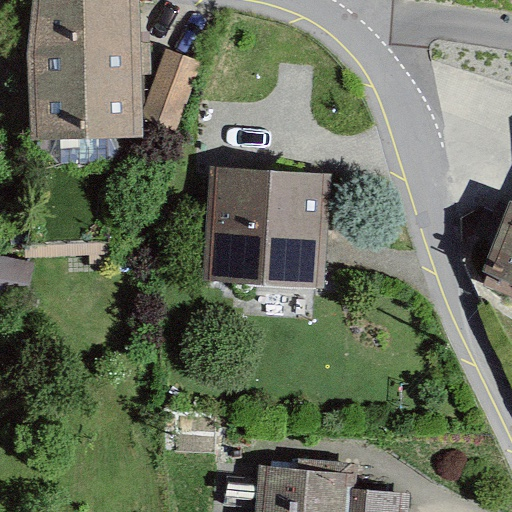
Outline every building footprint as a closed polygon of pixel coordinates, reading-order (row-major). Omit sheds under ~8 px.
[(139,8),(45,8),(45,141),(139,141),(139,8)] [(316,189),(220,186),(218,284),(314,286),(316,189)] [(511,239),(501,268),(511,272),(511,239)] [(37,266),(0,261),(0,297),(33,302),(37,266)] [(353,488),(270,486),(269,511),(400,511),(401,505),(352,504),(353,488)]
